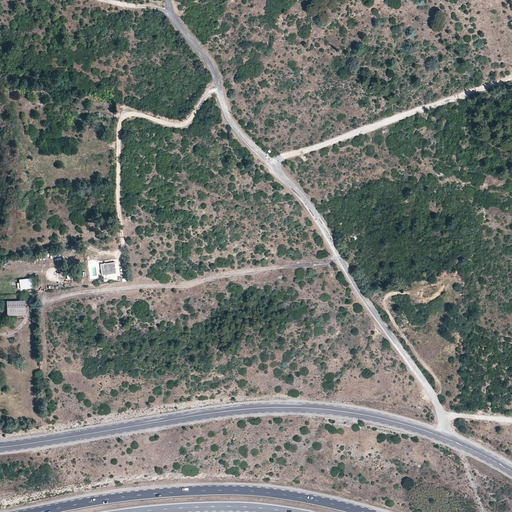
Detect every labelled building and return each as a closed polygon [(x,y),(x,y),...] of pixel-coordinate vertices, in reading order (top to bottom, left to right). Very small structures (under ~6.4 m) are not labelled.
[(69,105),(98,109),(99,102),(99,100),(96,100),(97,97),(91,96),(90,99),(70,97),(69,105)] [(30,117),(32,123),(35,122),(41,121),(40,115),(30,117)] [(112,273),(111,261),(98,263),(100,274),(112,273)] [(30,288),(29,278),(17,279),(18,289),(30,288)] [(23,301),(6,301),(6,315),(24,314),(23,301)]
